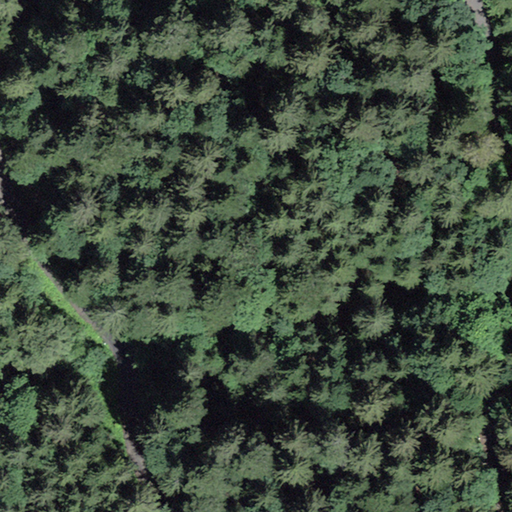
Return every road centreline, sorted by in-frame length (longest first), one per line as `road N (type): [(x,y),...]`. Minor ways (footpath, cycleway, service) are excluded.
road 1 (unclassified): [(164,511),(132,431),(125,347),(44,258),(0,180)]
road 2 (unclassified): [(511,315),(489,422),(510,511)]
road 3 (unclassified): [(479,0),(511,172)]
